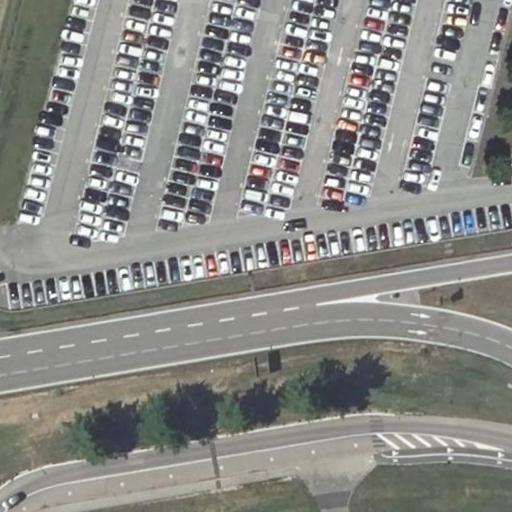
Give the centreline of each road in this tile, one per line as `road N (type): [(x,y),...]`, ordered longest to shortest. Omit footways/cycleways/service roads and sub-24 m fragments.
road 1 (unclassified): [(511,438),(369,432),(64,483),(30,492),(3,511)]
road 2 (primary): [(237,327),(346,294),(511,265)]
road 3 (tertiary): [(237,327),(380,319),(457,329),(511,347)]
road 4 (primary): [(0,366),(237,327)]
